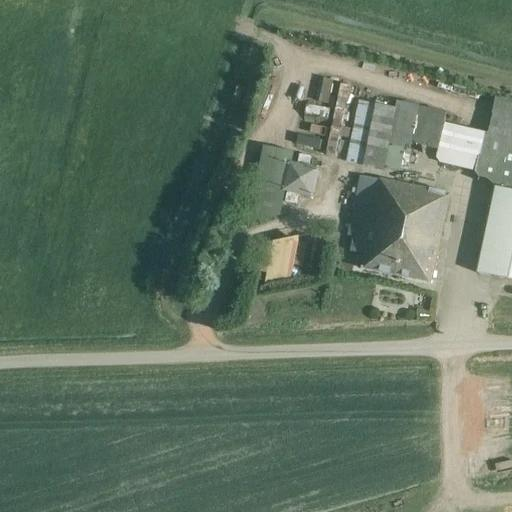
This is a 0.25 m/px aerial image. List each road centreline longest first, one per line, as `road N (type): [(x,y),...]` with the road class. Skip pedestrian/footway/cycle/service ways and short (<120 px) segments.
road 1 (unclassified): [(511,344),(0,363)]
road 2 (track): [(456,502),(448,347)]
